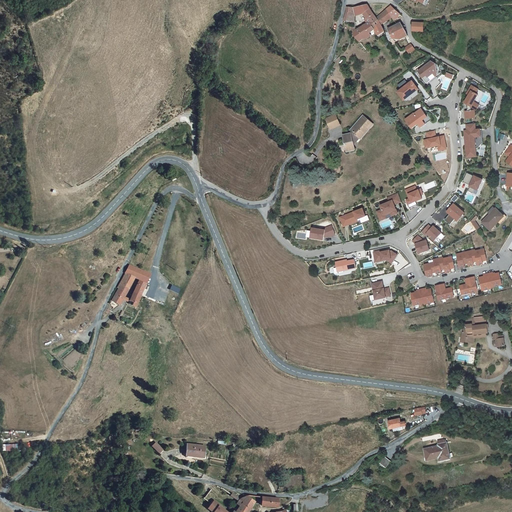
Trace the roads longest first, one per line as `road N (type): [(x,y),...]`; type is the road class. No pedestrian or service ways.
road 1 (unclassified): [(113,511),(136,470),(264,499),(306,498),(474,405)]
road 2 (unclassified): [(201,198),(165,191),(107,297),(73,396),(28,468),(0,493)]
road 3 (secondary): [(464,402),(280,366),(257,341),(201,198)]
road 4 (secondary): [(196,182),(179,162),(156,162),(76,233),(48,241),(0,231)]
road 5 (residential): [(261,204),(314,135),(344,2)]
road 6 (residential): [(261,204),(281,238),(305,253),(396,237)]
road 7 (residential): [(396,237),(449,185),(452,104)]
road 8 (residential): [(464,71),(498,92),(497,190)]
road 9 (residential): [(396,237),(427,280),(496,267),(505,257)]
